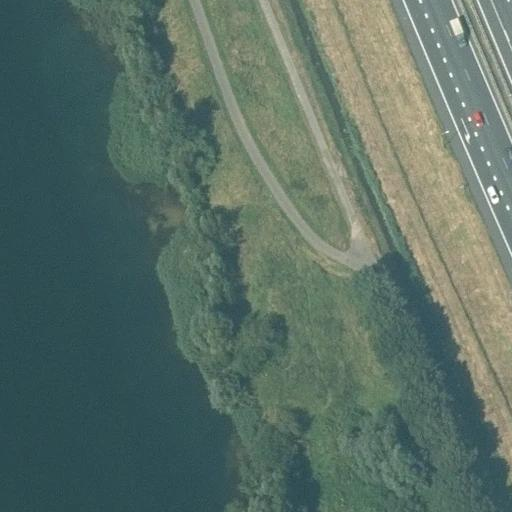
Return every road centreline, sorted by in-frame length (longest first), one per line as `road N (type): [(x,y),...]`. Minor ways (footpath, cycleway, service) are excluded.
road 1 (unclassified): [(488,511),(374,274),(266,0)]
road 2 (motorway): [(436,0),(511,172)]
